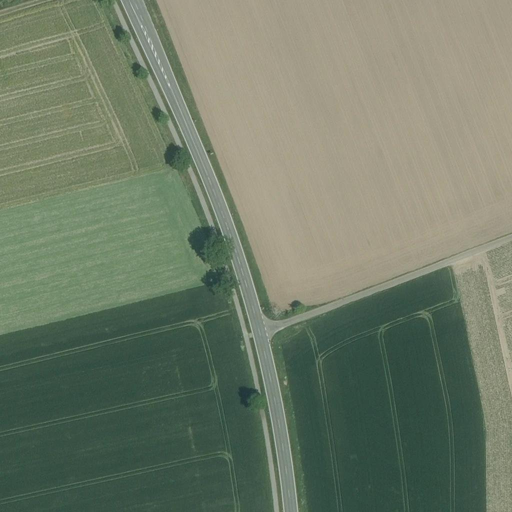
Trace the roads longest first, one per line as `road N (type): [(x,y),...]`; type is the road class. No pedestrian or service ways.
road 1 (secondary): [(290,511),(275,399),(246,281),(132,0)]
road 2 (track): [(260,333),(511,237)]
